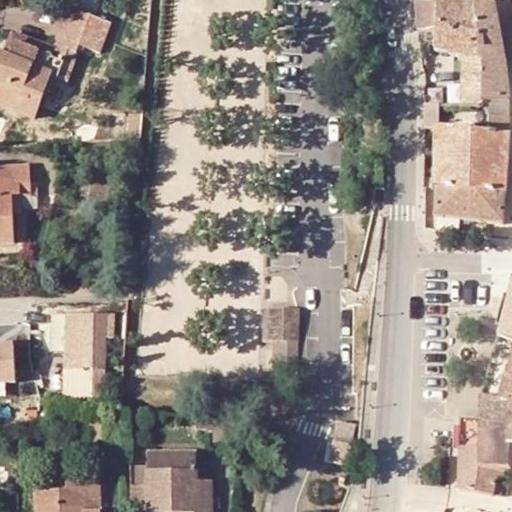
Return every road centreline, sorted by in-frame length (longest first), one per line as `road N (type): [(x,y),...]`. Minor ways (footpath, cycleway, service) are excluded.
road 1 (tertiary): [(395,0),(403,59),(402,259)]
road 2 (tertiary): [(402,259),(387,511)]
